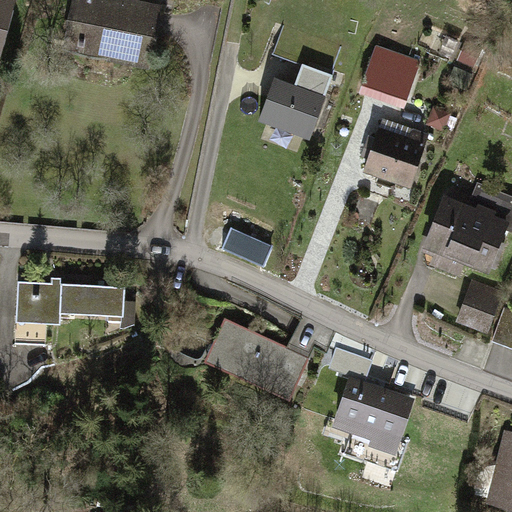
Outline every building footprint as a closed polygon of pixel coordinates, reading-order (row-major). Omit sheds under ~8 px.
[(0,0),(0,46),(12,0),(0,0)] [(156,5),(129,0),(66,0),(56,52),(143,69),(156,5)] [(414,60),(370,44),(353,92),(397,107),(414,60)] [(320,93),(265,74),(248,123),(303,143),(320,93)] [(444,130),(450,113),(435,107),(428,125),(444,130)] [(424,131),(376,114),(356,172),(404,188),(424,131)] [(461,201),(435,191),(411,250),(422,254),(420,260),(454,274),(456,267),(482,278),(486,268),(492,270),(511,220),(511,196),(469,179),(461,201)] [(9,280),(7,321),(51,323),(51,314),(113,317),(115,286),(53,283),(53,277),(42,276),(42,282),(9,280)] [(495,291),(463,278),(445,325),(477,337),(495,291)] [(487,345),(511,353),(511,310),(508,309),(501,306),(487,345)] [(216,316),(194,360),(281,403),(302,358),(216,316)] [(358,380),(365,359),(329,346),(321,368),(340,374),(358,380)] [(358,380),(340,374),(324,422),(320,421),(315,435),(338,442),(335,452),(390,470),(400,441),(394,439),(408,398),(358,380)] [(508,511),(511,511),(511,433),(496,430),(476,504),(508,511)]
